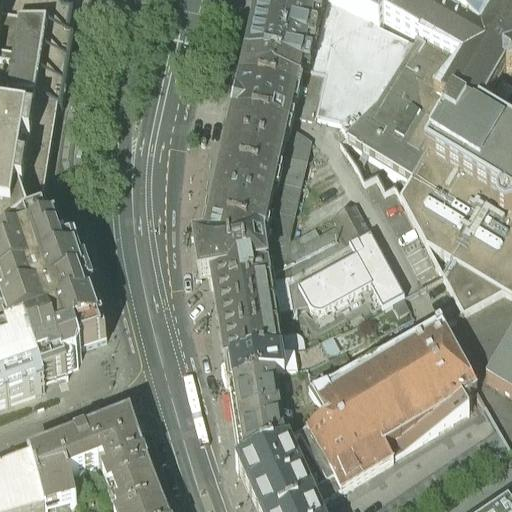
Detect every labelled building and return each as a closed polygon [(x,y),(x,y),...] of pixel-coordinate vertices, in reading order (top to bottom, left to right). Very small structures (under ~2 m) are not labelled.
[(0,0),(0,36),(47,42),(34,114),(58,118),(60,106),(74,20),(64,18),(53,3),(53,0),(0,0)] [(259,0),(248,54),(246,65),(326,84),(321,104),(376,116),(422,49),(384,28),(379,36),(317,6),(311,0),(259,0)] [(384,28),(422,49),(431,17),(412,6),(403,0),(341,0),(317,6),(379,36),(384,28)] [(420,0),(412,6),(431,17),(465,36),(483,46),(508,0),(420,0)] [(511,0),(508,0),(483,46),(506,79),(510,80),(511,79),(511,0)] [(427,161),(453,114),(441,108),(483,46),(465,36),(431,17),(422,49),(376,116),(346,148),(365,159),(411,186),(412,187),(427,161)] [(42,213),(58,118),(34,114),(47,42),(0,36),(0,250),(11,245),(29,231),(44,219),(42,213)] [(506,79),(483,46),(441,108),(453,114),(477,126),(480,120),(485,113),(489,106),(500,88),(506,79)] [(227,50),(219,49),(218,56),(225,58),(227,50)] [(243,78),(239,92),(320,107),(321,104),(326,84),(246,65),(243,78)] [(237,105),(235,116),(233,125),(292,136),(293,130),(294,124),(315,128),(320,107),(239,92),(237,105)] [(453,114),(427,161),(446,173),(477,191),(509,137),(485,123),(480,120),(477,126),(453,114)] [(230,138),(227,149),(308,168),(313,149),(292,136),(233,125),(230,138)] [(511,138),(509,137),(477,191),(446,173),(427,161),(412,187),(411,186),(400,205),(463,321),(503,299),(504,299),(511,303),(511,138)] [(225,162),(222,177),(301,195),(308,168),(227,149),(225,162)] [(218,192),(215,205),(295,222),(301,195),(222,177),(218,192)] [(212,219),(209,233),(267,244),(288,250),(295,222),(215,205),(212,219)] [(211,284),(213,297),(293,285),(371,241),(356,213),(288,250),(267,244),(209,233),(205,248),(194,250),(196,266),(200,286),(211,284)] [(59,261),(44,219),(29,231),(11,245),(0,250),(0,361),(11,358),(6,345),(25,338),(94,313),(74,256),(66,258),(59,261)] [(371,241),(293,285),(308,313),(315,326),(371,297),(381,316),(403,304),(380,258),(371,241)] [(221,345),(225,370),(280,361),(303,357),(301,341),(278,344),(274,318),(308,313),(293,285),(213,297),(221,345)] [(105,344),(94,313),(25,338),(43,391),(67,383),(64,375),(77,371),(80,364),(77,354),(105,344)] [(316,511),(446,433),(470,419),(463,407),(476,398),(440,334),(356,380),(329,395),(310,403),(327,430),(281,457),(240,471),(236,473),(253,511),(316,511)] [(11,358),(0,361),(0,411),(44,396),(43,391),(25,338),(6,345),(11,358)] [(511,341),(486,385),(511,401),(511,341)] [(280,361),(225,370),(227,382),(228,395),(307,380),(329,368),(320,350),(303,357),(280,361)] [(239,462),(240,471),(281,457),(327,430),(310,403),(329,395),(356,380),(345,360),(329,368),(307,380),(228,395),(230,404),(234,433),(236,442),(239,462)] [(152,511),(158,510),(144,470),(129,427),(93,441),(104,470),(108,481),(103,483),(109,499),(114,497),(118,511),(152,511)] [(498,437),(385,511),(429,511),(442,504),(500,465),(510,457),(498,437)] [(104,470),(93,441),(81,446),(31,465),(43,511),(72,511),(77,511),(69,484),(104,470)] [(0,511),(43,511),(31,465),(0,477),(0,511)]
